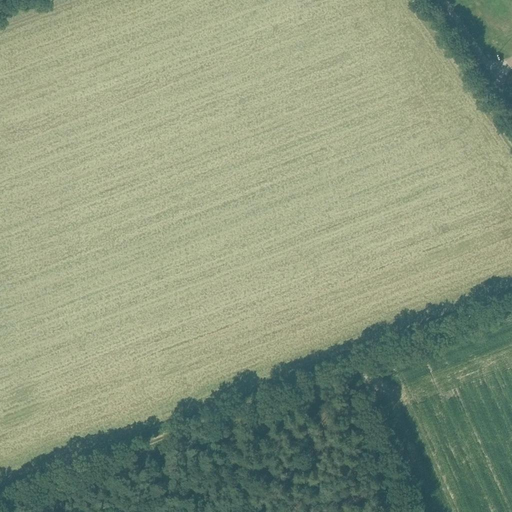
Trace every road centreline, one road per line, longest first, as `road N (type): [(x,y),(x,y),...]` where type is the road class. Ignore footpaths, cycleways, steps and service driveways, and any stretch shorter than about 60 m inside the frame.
road 1 (track): [(0,496),(511,301)]
road 2 (track): [(343,365),(407,511)]
